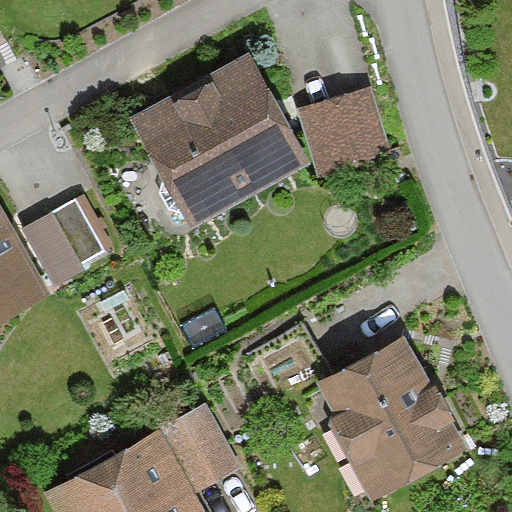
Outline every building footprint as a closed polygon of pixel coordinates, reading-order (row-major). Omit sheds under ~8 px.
[(260,47),(134,115),(195,227),(321,159),(292,106),(260,47)] [(372,86),(304,110),(325,166),(392,142),(372,86)] [(34,191),(0,208),(0,359),(19,349),(10,331),(88,290),(82,278),(55,228),(34,191)] [(107,200),(55,228),(82,278),(134,249),(107,200)] [(443,324),(347,372),(408,496),(505,448),(443,324)] [(236,397),(82,480),(98,511),(244,511),(233,491),(275,468),(236,397)]
